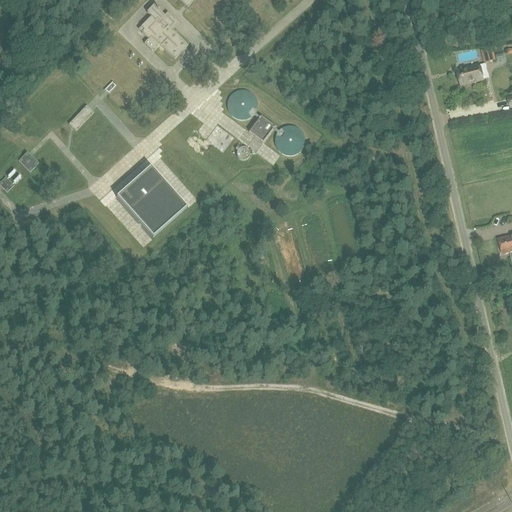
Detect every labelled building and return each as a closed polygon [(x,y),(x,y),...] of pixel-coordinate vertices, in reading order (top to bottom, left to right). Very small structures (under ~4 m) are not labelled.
[(164,16),(153,6),(146,13),(151,17),(138,30),(148,40),(144,44),(152,52),(159,45),(174,60),(188,46),(172,31),(179,24),(167,13),(164,16)] [(480,49),(484,64),(496,61),(492,46),(480,49)] [(485,65),(480,66),(457,71),(460,86),(483,80),(488,78),(485,65)] [(107,94),(109,95),(117,87),(112,82),(104,91),(107,94)] [(230,111),(234,116),(239,119),(245,120),(251,118),(255,114),(258,109),(258,102),(256,97),(251,93),(246,91),(239,91),(234,94),(230,99),(229,105),(230,111)] [(92,112),(86,106),(69,125),(71,127),(73,129),(76,132),(94,113),(92,112)] [(275,127),(261,116),(249,132),(263,143),(275,127)] [(278,146),(281,151),(286,155),(292,155),(298,154),(303,150),(305,144),(306,138),(303,133),(299,128),(293,126),(287,127),(282,130),(278,135),(277,140),(278,146)] [(38,165),(27,153),(18,162),(30,173),(38,165)] [(246,166),(255,163),(253,156),(243,160),(246,166)] [(187,208),(150,168),(116,198),(152,239),(187,208)] [(5,178),(3,180),(0,183),(0,186),(7,194),(11,189),(14,186),(5,178)] [(511,254),(511,235),(498,239),(502,255),(511,253),(511,254)]
